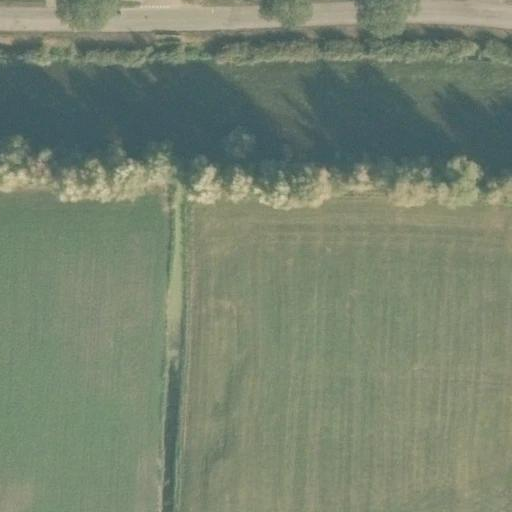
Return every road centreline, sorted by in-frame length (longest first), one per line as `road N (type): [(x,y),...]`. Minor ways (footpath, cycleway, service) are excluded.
road 1 (tertiary): [(511,19),(384,10),(168,19)]
road 2 (tertiary): [(0,17),(168,19)]
